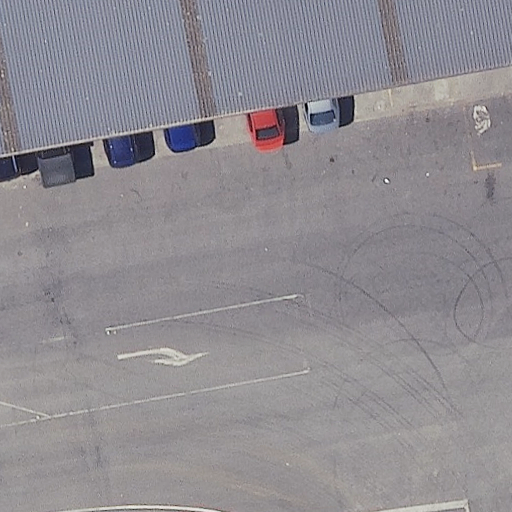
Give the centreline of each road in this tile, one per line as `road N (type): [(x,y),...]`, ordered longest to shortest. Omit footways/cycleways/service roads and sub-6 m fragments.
road 1 (unclassified): [(0,428),(441,349)]
road 2 (unclassified): [(441,349),(469,511)]
